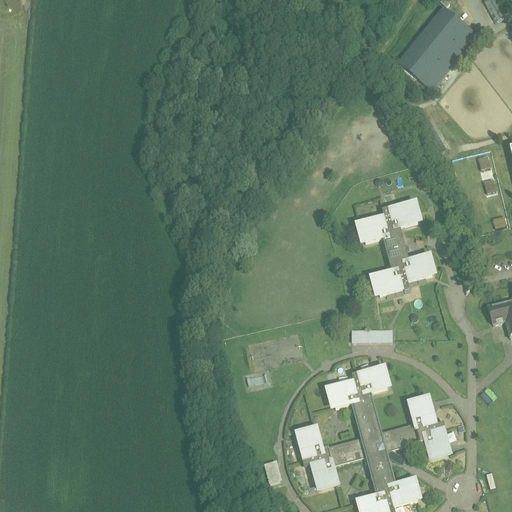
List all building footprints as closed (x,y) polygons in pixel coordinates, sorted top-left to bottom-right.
[(488,0),(484,3),(495,24),(508,17),(498,0),(488,0)] [(398,65),(433,94),(478,38),(443,9),(398,65)] [(414,115),(437,157),(447,151),(423,110),(414,115)] [(488,159),(478,161),(481,172),(490,170),(488,159)] [(418,177),(422,191),(432,188),(429,174),(418,177)] [(493,182),(484,184),(487,196),(496,193),(493,182)] [(375,280),(380,299),(404,293),(405,295),(411,293),(409,285),(433,279),(427,260),(410,265),(401,231),(418,226),(413,207),(389,213),(389,211),(383,213),(385,221),(361,227),(366,246),(383,242),(393,275),(375,280)] [(506,324),(511,341),(511,340),(511,303),(489,310),(493,328),(506,324)] [(351,333),(351,346),(392,346),(392,333),(351,333)] [(361,504),(363,511),(389,511),(418,503),(413,484),(396,488),(388,460),(392,453),(426,444),(431,461),(450,455),(444,431),(438,433),(430,404),(410,409),(415,426),(381,435),(371,396),(387,391),(382,372),(358,378),(359,384),(331,392),(336,411),(353,407),(362,441),(322,451),(318,435),(298,440),(305,464),(311,462),(319,491),(338,486),(334,469),(367,460),(378,499),(361,504)] [(274,382),(253,384),(254,393),(275,391),(274,382)] [(264,467),(269,487),(282,483),(276,463),(264,467)]
